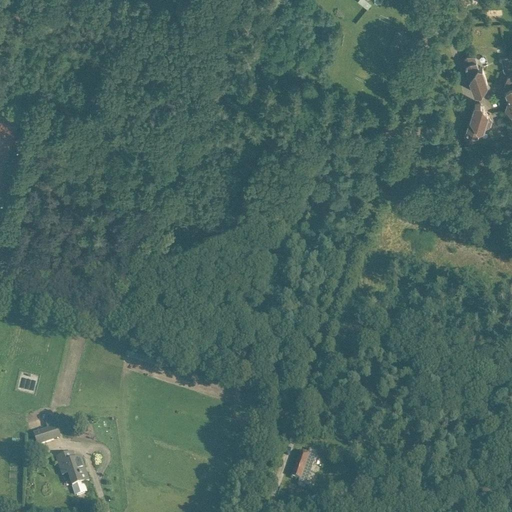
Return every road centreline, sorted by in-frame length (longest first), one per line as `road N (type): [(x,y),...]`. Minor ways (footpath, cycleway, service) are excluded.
road 1 (track): [(303,412),(392,136)]
road 2 (track): [(338,511),(424,487),(511,438)]
road 3 (unclassified): [(397,121),(419,135),(441,135),(464,109),(454,51),(428,26)]
road 4 (unclassified): [(392,136),(418,174),(440,187),(466,190),(511,168)]
